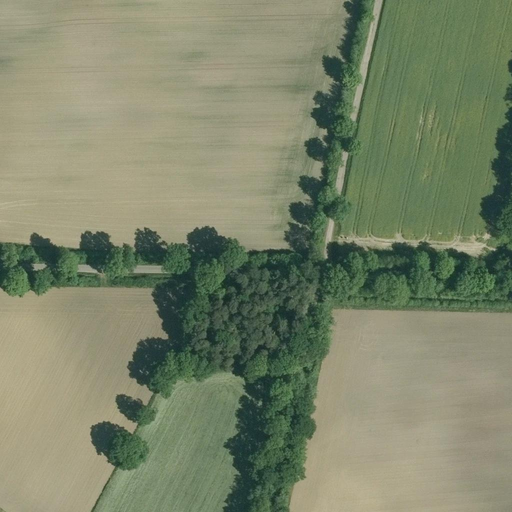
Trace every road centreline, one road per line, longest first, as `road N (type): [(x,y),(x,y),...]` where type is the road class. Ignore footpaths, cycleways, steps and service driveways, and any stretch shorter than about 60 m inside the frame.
road 1 (unclassified): [(319,273),(0,265)]
road 2 (unclassified): [(379,0),(319,273)]
road 3 (track): [(273,511),(319,273)]
road 4 (unclassified): [(319,273),(511,277)]
